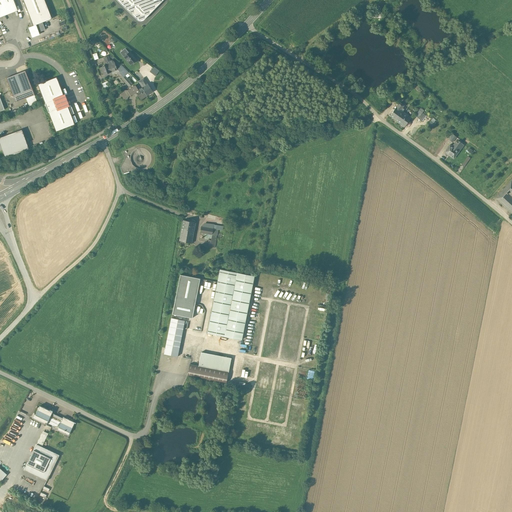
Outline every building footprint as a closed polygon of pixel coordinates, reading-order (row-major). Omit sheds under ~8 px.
[(0,0),(0,17),(18,10),(13,0),(0,0)] [(52,19),(44,0),(23,0),(31,21),(33,26),(42,22),(52,19)] [(116,0),(137,20),(139,21),(141,21),(142,21),(144,20),(163,0),(116,0)] [(42,22),(33,26),(31,21),(27,31),(37,35),(38,32),(45,30),(42,22)] [(129,53),(125,49),(121,53),(124,57),(129,53)] [(136,60),(130,52),(129,53),(124,57),(131,65),(136,60)] [(122,65),(113,56),(111,57),(120,67),(122,65)] [(110,61),(107,62),(108,65),(109,65),(111,72),(117,70),(116,67),(116,65),(115,65),(114,62),(112,60),(110,61)] [(108,65),(101,67),(104,75),(111,72),(109,65),(108,65)] [(159,71),(154,67),(150,72),(156,76),(159,71)] [(127,78),(125,75),(129,73),(124,68),(120,72),(118,74),(127,84),(126,85),(128,87),(129,86),(129,87),(132,84),(127,78),(128,78),(127,77),(127,78)] [(152,92),(146,81),(139,70),(134,73),(136,77),(143,87),(142,88),(147,95),(152,92)] [(25,71),(6,78),(16,102),(26,98),(34,95),(25,71)] [(56,77),(38,84),(48,112),(56,131),(75,124),(67,105),(61,107),(58,108),(54,100),(58,99),(58,98),(64,96),(56,77)] [(147,95),(142,88),(141,89),(138,84),(133,87),(136,92),(141,99),(147,95)] [(133,87),(129,89),(127,90),(131,95),(136,92),(133,87)] [(34,95),(26,98),(29,106),(38,103),(34,95)] [(61,107),(67,105),(64,96),(58,98),(58,99),(54,100),(58,108),(61,107)] [(396,107),(389,116),(397,122),(404,127),(405,124),(407,125),(408,125),(410,122),(410,121),(409,120),(411,117),(403,111),(404,109),(402,108),(404,106),(400,103),(396,107)] [(21,130),(0,137),(0,150),(2,150),(4,156),(5,156),(5,158),(6,157),(14,154),(28,149),(29,149),(27,143),(22,131),(22,130),(21,130)] [(460,146),(456,142),(452,147),(457,150),(460,146)] [(452,147),(450,145),(444,152),(449,155),(453,159),(459,152),(457,150),(452,147)] [(464,166),(470,157),(468,155),(461,165),(464,166)] [(511,180),(496,198),(503,204),(511,194),(511,180)] [(511,194),(503,204),(511,212),(511,194)] [(196,222),(183,220),(179,241),(180,241),(192,243),(196,222)] [(213,229),(201,227),(200,233),(212,235),(213,229)] [(218,230),(213,229),(212,235),(211,240),(208,240),(207,246),(215,247),(218,230)] [(254,276),(220,269),(217,285),(207,333),(241,340),(243,333),(252,285),(254,276)] [(200,279),(180,275),(178,286),(173,314),(192,318),(200,279)] [(184,320),(172,318),(164,354),(177,356),(184,320)] [(199,366),(229,371),(231,358),(201,352),(199,366)] [(199,366),(190,364),(187,375),(226,382),(229,371),(199,366)] [(50,410),(40,406),(35,414),(34,414),(32,418),(46,424),(52,413),(53,411),(50,410)] [(57,416),(52,413),(46,424),(52,427),(57,416)] [(63,418),(57,416),(52,427),(57,430),(63,418)] [(76,423),(63,417),(63,418),(57,430),(66,434),(67,431),(69,432),(69,433),(70,433),(74,423),(76,423)] [(291,420),(289,426),(296,428),(298,421),(291,420)] [(36,444),(24,470),(47,481),(59,455),(42,447),(36,444)]
